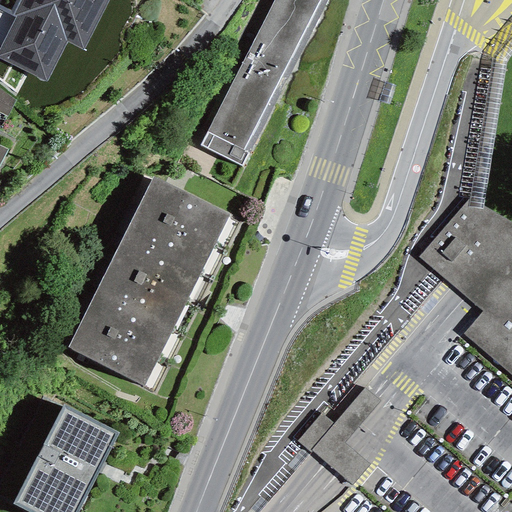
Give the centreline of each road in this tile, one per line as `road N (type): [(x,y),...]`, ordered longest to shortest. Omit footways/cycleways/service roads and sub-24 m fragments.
road 1 (tertiary): [(193,511),(303,244),(382,0)]
road 2 (residential): [(232,0),(191,51),(0,216)]
